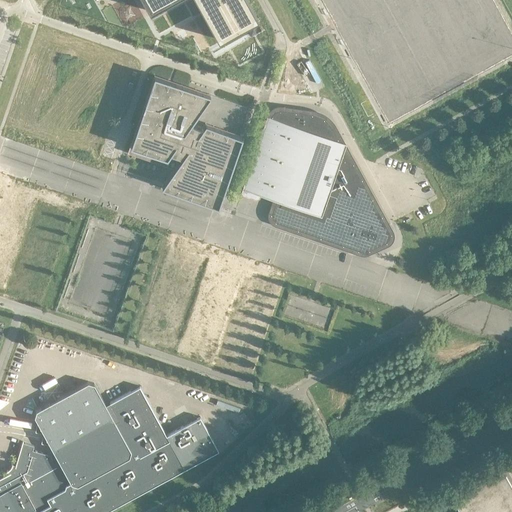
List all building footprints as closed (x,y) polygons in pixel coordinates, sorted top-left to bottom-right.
[(143,0),(149,11),(169,0),(196,0),(218,39),(257,17),(247,0),(143,0)] [(205,122),(201,127),(190,123),(210,94),(154,74),(127,152),(161,164),(166,165),(173,168),(161,185),(217,205),(241,135),(205,122)] [(260,194),(272,198),(276,199),(272,213),(271,213),(271,214),(271,215),(271,216),(271,217),(272,217),(272,218),(272,219),(273,219),(273,220),(274,220),(274,221),(275,221),(276,222),(334,242),(357,174),(342,147),(344,142),(329,137),(332,128),(332,127),(331,126),(330,125),(330,124),(329,123),(328,122),(327,121),(326,120),(325,120),(324,119),(323,118),(322,118),(321,117),(320,116),(319,116),(318,115),(317,115),(316,115),(315,114),(314,114),(313,114),(312,114),(311,114),(295,112),(294,114),(288,112),(289,111),(280,110),(279,110),(278,110),(277,110),(276,110),(275,111),(274,111),(273,112),(272,112),(272,113),(271,114),(271,115),(271,116),(270,117),(245,191),(256,195),(256,192),(260,194)] [(389,232),(357,174),(334,242),(361,251),(362,251),(363,251),(364,251),(365,251),(366,251),(385,242),(386,242),(386,241),(387,241),(387,240),(388,240),(388,239),(389,239),(389,238),(389,237),(390,236),(390,235),(390,234),(389,233),(389,232)] [(32,207),(5,286),(37,297),(64,218),(32,207)] [(172,255),(145,334),(178,345),(205,266),(172,255)] [(242,279),(215,358),(247,369),(274,290),(242,279)] [(51,446),(54,453),(56,455),(51,458),(50,455),(32,449),(33,445),(22,442),(22,441),(15,465),(12,464),(12,463),(11,464),(11,465),(11,466),(10,467),(9,468),(9,469),(8,469),(7,470),(6,470),(6,471),(7,470),(8,473),(0,477),(0,510),(1,511),(26,511),(34,508),(36,511),(35,511),(104,511),(184,468),(218,450),(199,416),(166,434),(139,386),(105,404),(96,387),(90,385),(38,413),(36,419),(38,424),(37,433),(44,435),(43,444),(51,446)] [(511,511),(511,480),(505,467),(454,495),(462,511),(511,511)]
